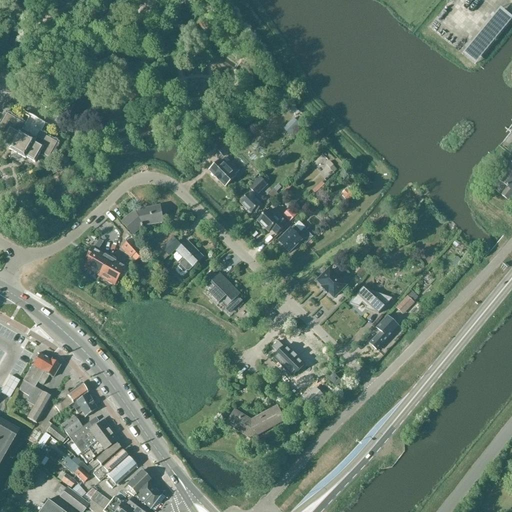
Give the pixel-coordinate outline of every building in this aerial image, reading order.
[(435,38),(441,44),(446,38),(441,32),(435,38)] [(481,69),(481,59),(473,60),(473,69),(481,69)] [(30,115),(26,123),(23,121),(24,120),(21,118),(20,119),(12,115),(13,114),(10,112),(9,113),(7,112),(6,114),(5,114),(3,117),(4,117),(0,123),(0,131),(7,136),(2,144),(11,149),(10,150),(26,159),(26,158),(35,163),(40,155),(42,156),(50,160),(61,143),(59,141),(55,139),(47,135),(48,134),(45,132),(44,133),(41,131),(45,124),(41,122),(32,136),(27,133),(35,118),(30,115)] [(290,123),(284,130),(290,136),(297,129),(290,123)] [(223,157),(234,147),(228,141),(217,151),(223,157)] [(225,188),(236,177),(235,176),(239,172),(225,158),(222,161),(221,161),(210,172),(225,188)] [(505,187),(499,194),(509,201),(511,197),(511,166),(500,182),(505,187)] [(258,209),(259,211),(263,207),(254,197),(256,196),(257,197),(268,186),(260,177),(249,188),(252,192),(240,203),(246,209),(244,210),(249,215),(250,214),(251,214),(258,209)] [(291,183),(284,190),(286,192),(293,186),(291,183)] [(348,202),(355,195),(350,189),(342,196),(348,202)] [(273,190),(265,198),(271,203),(279,195),(273,190)] [(143,228),(163,224),(160,207),(136,212),(122,223),(134,236),(143,228)] [(298,214),(291,208),(283,216),(289,222),(298,214)] [(258,221),(269,232),(271,231),(276,236),(285,227),(284,227),(287,224),(282,218),(279,221),(269,210),(258,221)] [(328,215),(334,220),(337,217),(332,211),(328,215)] [(292,230),(279,242),(290,253),(302,241),(306,245),(313,238),(313,237),(306,231),(305,230),(302,233),(295,226),(291,229),(292,230)] [(309,228),(306,231),(313,237),(316,234),(314,232),(313,233),(309,228)] [(169,257),(180,246),(174,238),(162,249),(155,256),(162,263),(169,257)] [(141,249),(132,239),(121,249),(130,259),(131,258),(139,251),(141,249)] [(203,258),(187,242),(176,252),(183,259),(180,262),(180,264),(186,271),(189,271),(192,268),(192,269),(203,258)] [(367,244),(360,252),(365,256),(370,251),(368,250),(370,247),(367,244)] [(106,254),(105,256),(93,249),(87,259),(90,260),(86,268),(101,277),(111,257),(106,254)] [(139,251),(131,258),(136,263),(143,256),(139,251)] [(116,263),(118,261),(111,257),(101,277),(116,286),(120,279),(123,281),(128,270),(116,263)] [(362,267),(356,275),(361,279),(368,272),(362,267)] [(154,268),(150,268),(147,271),(148,274),(150,276),(154,277),(156,274),(156,271),(154,268)] [(334,295),(345,284),(331,269),(320,280),(322,283),(321,284),(329,292),(330,291),(334,295)] [(212,272),(202,282),(208,288),(209,287),(213,291),(208,297),(218,307),(224,301),(224,302),(228,306),(225,309),(229,314),(241,302),(237,298),(239,295),(220,275),(218,278),(212,272)] [(393,299),(364,289),(350,304),(359,307),(362,304),(366,308),(365,309),(379,314),(393,299)] [(407,296),(396,308),(403,315),(414,303),(413,302),(418,297),(412,292),(408,297),(407,296)] [(378,351),(389,339),(398,329),(386,318),(376,329),(381,333),(370,344),(378,351)] [(274,358),(293,376),(304,365),(285,347),(274,358)] [(52,378),(60,366),(58,365),(57,364),(56,363),(53,363),(39,354),(18,390),(29,397),(26,402),(34,407),(27,419),(36,424),(51,398),(34,388),(37,383),(43,386),(49,376),(52,378)] [(341,382),(333,374),(328,380),(336,388),(341,382)] [(11,377),(1,394),(9,398),(19,381),(11,377)] [(59,414),(63,412),(87,394),(82,386),(80,387),(80,386),(68,394),(66,392),(62,394),(58,397),(61,401),(53,406),(59,414)] [(85,418),(96,410),(87,395),(68,409),(71,413),(74,410),(78,415),(82,412),(85,418)] [(321,402),(313,395),(305,403),(312,411),(321,402)] [(272,413),(251,424),(249,422),(250,420),(235,411),(227,425),(251,440),(285,421),(277,407),(271,411),(272,413)] [(296,413),(304,420),(309,415),(301,408),(296,413)] [(99,424),(95,418),(82,428),(74,417),(60,427),(81,454),(92,447),(92,446),(110,432),(103,422),(99,424)] [(0,461),(18,430),(0,420),(0,461)] [(51,425),(46,431),(62,444),(67,437),(58,430),(52,425),(51,425)] [(86,464),(104,451),(104,452),(117,441),(110,432),(92,446),(92,447),(81,454),(80,455),(86,464)] [(101,467),(121,450),(116,444),(90,466),(89,465),(87,468),(81,462),(77,467),(79,469),(74,474),(84,483),(90,478),(87,475),(93,469),(99,464),(101,467)] [(113,471),(127,458),(121,452),(108,463),(109,464),(105,467),(103,466),(93,475),(100,483),(107,477),(106,475),(111,470),(113,471)] [(41,453),(34,463),(39,466),(46,456),(41,453)] [(106,475),(107,477),(110,480),(106,483),(112,490),(116,486),(136,468),(129,460),(127,458),(113,471),(111,470),(106,475)] [(76,482),(66,474),(65,475),(62,472),(57,479),(71,489),(76,482)] [(139,499),(151,483),(140,472),(126,486),(118,493),(125,498),(127,500),(131,496),(134,498),(136,497),(139,499)] [(151,483),(139,499),(150,510),(162,495),(151,483)] [(67,489),(66,490),(59,484),(53,492),(60,498),(79,511),(82,511),(86,508),(92,511),(99,511),(89,504),(82,499),(71,490),(70,491),(67,489)] [(82,499),(89,493),(88,492),(86,494),(77,485),(71,490),(82,499)] [(99,511),(103,511),(110,503),(95,492),(91,497),(89,493),(82,499),(89,504),(99,511)] [(42,509),(50,500),(43,495),(36,504),(42,509)] [(138,501),(134,498),(131,496),(127,500),(129,501),(125,507),(113,498),(110,503),(103,511),(148,511),(149,511),(138,503),(138,501)] [(65,511),(50,501),(41,511),(65,511)]
